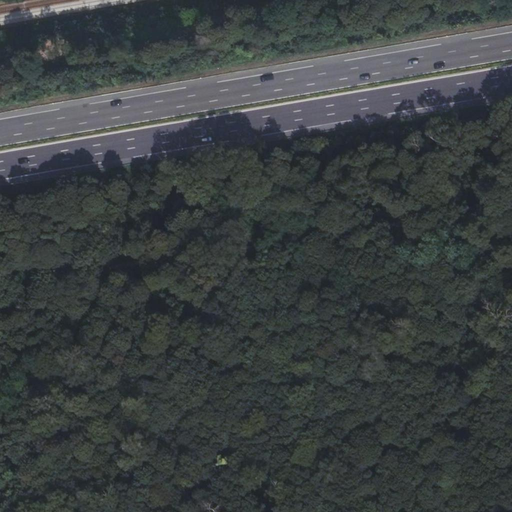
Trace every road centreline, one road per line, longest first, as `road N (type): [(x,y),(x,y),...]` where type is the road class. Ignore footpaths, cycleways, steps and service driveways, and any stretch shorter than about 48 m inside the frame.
road 1 (track): [(511,204),(273,247),(179,252),(149,268),(0,271)]
road 2 (motorway): [(0,166),(511,78)]
road 3 (motorway): [(511,44),(0,131)]
